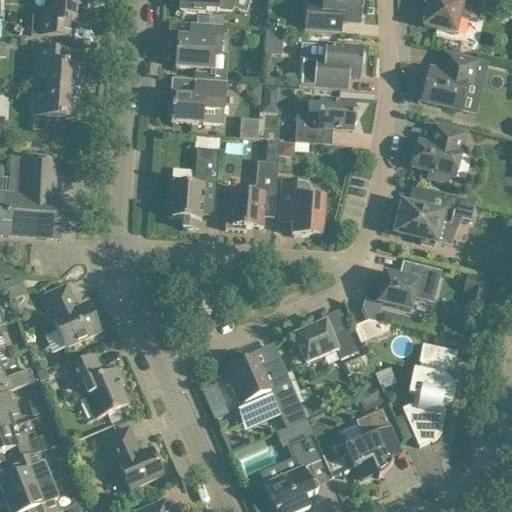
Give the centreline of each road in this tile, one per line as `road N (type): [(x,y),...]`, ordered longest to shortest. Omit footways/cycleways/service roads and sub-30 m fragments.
road 1 (residential): [(358,265),(385,151),(391,0)]
road 2 (unclassified): [(121,246),(137,0)]
road 3 (residential): [(358,265),(121,246)]
road 4 (residential): [(162,374),(347,292),(358,265)]
road 5 (tertiary): [(440,511),(483,474),(511,368)]
road 6 (unclassified): [(221,511),(162,374)]
road 7 (unclassified): [(162,374),(120,294),(121,246)]
